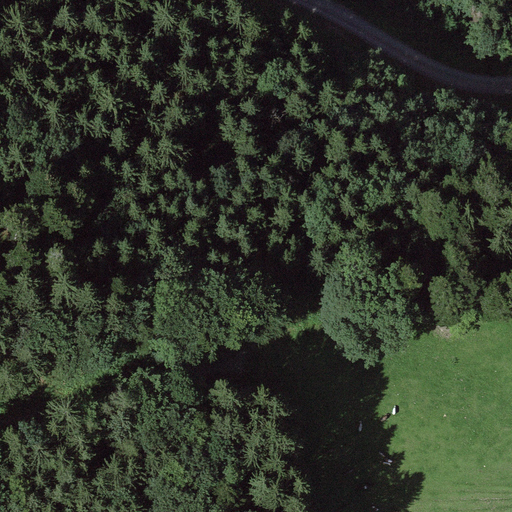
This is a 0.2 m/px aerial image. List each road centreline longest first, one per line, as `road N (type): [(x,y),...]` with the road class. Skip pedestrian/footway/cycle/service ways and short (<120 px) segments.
road 1 (track): [(0,430),(236,369)]
road 2 (track): [(299,0),(469,88),(511,90)]
